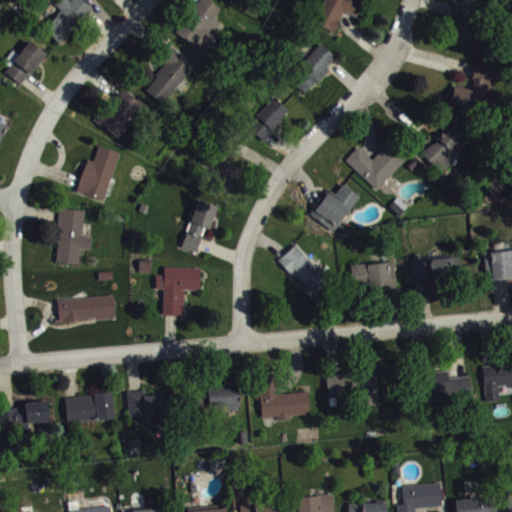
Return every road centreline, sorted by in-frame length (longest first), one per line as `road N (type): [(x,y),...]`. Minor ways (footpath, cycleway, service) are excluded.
road 1 (residential): [(0,367),(511,317)]
road 2 (residential): [(24,365),(16,205),(38,145),(73,86),(145,0)]
road 3 (residential): [(247,347),(245,259),(260,215),(296,162),(382,68),(410,0)]
